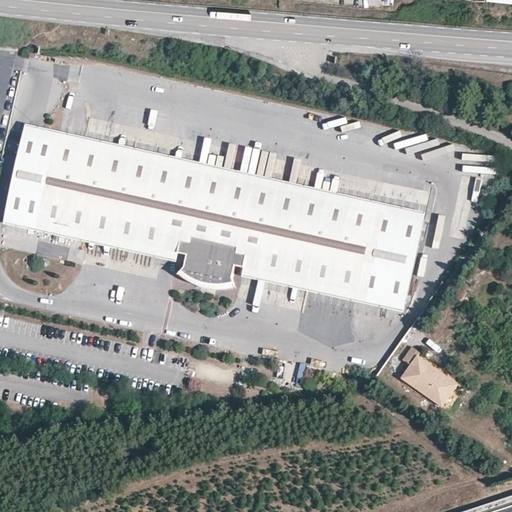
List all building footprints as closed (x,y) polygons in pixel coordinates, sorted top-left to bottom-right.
[(429,217),(28,126),(26,135),(59,142),(379,214),(427,225),(429,217)] [(379,214),(59,142),(26,135),(7,215),(41,223),(174,253),(182,255),(187,256),(186,266),(182,273),(187,277),(194,282),(203,285),(211,287),(219,287),(226,287),(235,285),(234,277),(237,268),(409,306),(427,225),(379,214)] [(481,178),(475,177),(472,191),(479,192),(481,178)] [(174,253),(41,223),(7,215),(5,225),(172,263),(174,253)] [(409,306),(237,268),(234,277),(407,315),(409,306)] [(468,293),(461,288),(455,297),(461,302),(468,293)] [(418,356),(402,379),(442,406),(458,385),(418,356)]
